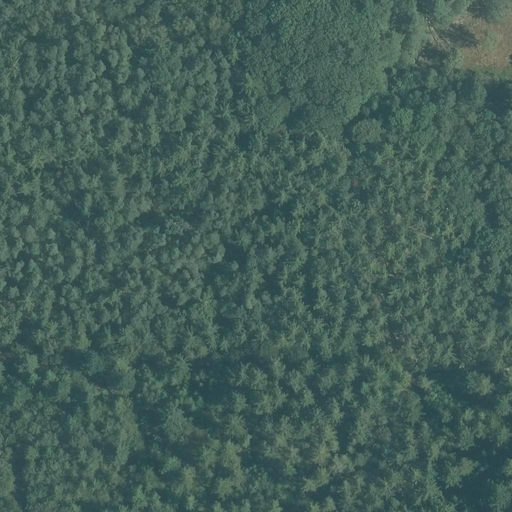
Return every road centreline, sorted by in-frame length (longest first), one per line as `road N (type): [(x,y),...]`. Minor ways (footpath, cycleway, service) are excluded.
road 1 (track): [(238,367),(0,364)]
road 2 (track): [(403,369),(238,367)]
